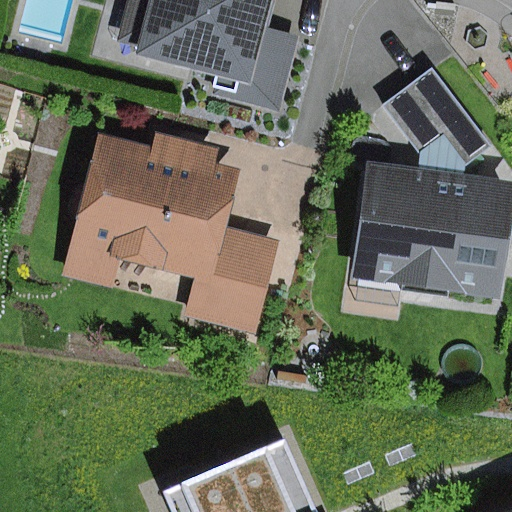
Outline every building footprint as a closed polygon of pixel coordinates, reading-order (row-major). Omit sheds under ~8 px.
[(124,0),(113,43),(133,48),(131,55),(215,78),(211,94),(276,112),(295,43),(258,33),(266,0),(124,0)] [(430,72),(380,109),(415,155),(439,137),(462,168),(487,149),(430,72)] [(150,149),(95,135),(57,277),(112,292),(119,265),(206,288),(222,227),(238,169),(212,162),(216,151),(154,134),(150,149)] [(439,137),(415,155),(413,173),(460,180),(462,168),(439,137)] [(413,173),(363,166),(347,275),(493,296),(510,187),(460,180),(413,173)] [(278,241),(222,227),(206,288),(197,320),(253,335),(278,241)] [(278,442),(158,495),(165,511),(308,511),(308,510),(278,442)]
